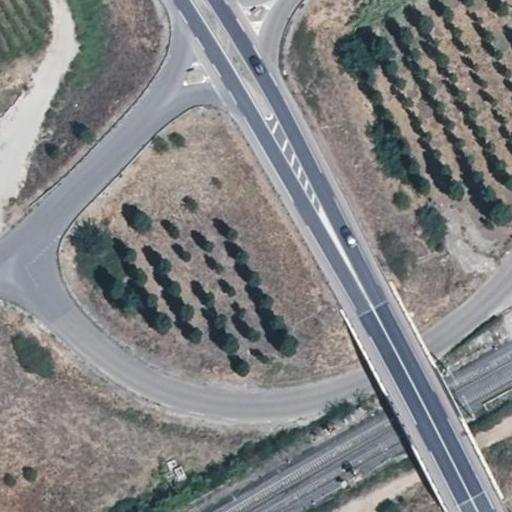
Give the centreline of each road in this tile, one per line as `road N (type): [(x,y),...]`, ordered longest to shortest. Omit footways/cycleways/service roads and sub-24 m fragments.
road 1 (tertiary): [(511,279),(457,326),(372,376),(289,403),(247,407),(162,394),(103,360),(7,254)]
road 2 (tertiary): [(476,511),(357,282)]
road 3 (tertiary): [(357,282),(317,174),(253,63)]
road 4 (track): [(0,203),(4,161),(48,90),(63,46),(54,0)]
road 5 (tertiary): [(246,103),(357,282)]
road 6 (tertiary): [(7,254),(143,116)]
road 7 (track): [(511,422),(348,511)]
